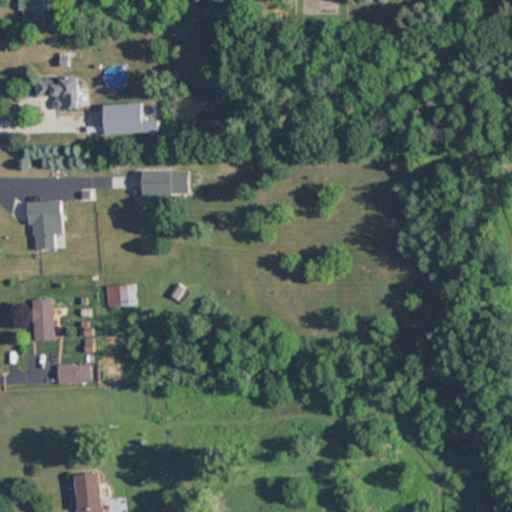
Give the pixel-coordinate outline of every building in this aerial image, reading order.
[(44,22),(44,0),(21,0),(21,22),(44,22)] [(80,76),(37,76),(37,95),(55,95),(55,108),(80,108),(80,76)] [(174,169),(143,169),(143,201),(174,200),(174,169)] [(30,202),(32,249),(56,248),(55,235),(64,234),(62,200),(30,202)] [(32,300),(35,341),(55,339),(52,298),(32,300)] [(90,364),(59,364),(59,382),(90,382),(90,364)] [(76,474),(78,511),(106,511),(103,472),(76,474)]
